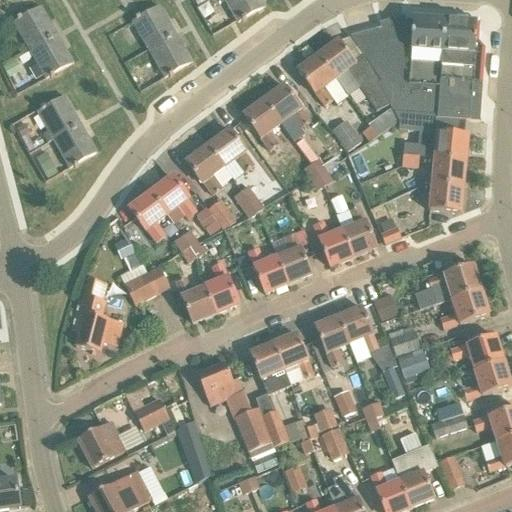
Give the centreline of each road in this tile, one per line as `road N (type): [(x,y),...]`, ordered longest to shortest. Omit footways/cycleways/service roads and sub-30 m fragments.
road 1 (residential): [(36,421),(213,330),(499,221)]
road 2 (residential): [(20,268),(85,229),(158,133),(299,23),(344,0)]
road 3 (residential): [(499,221),(511,16)]
road 4 (residential): [(36,421),(20,268)]
